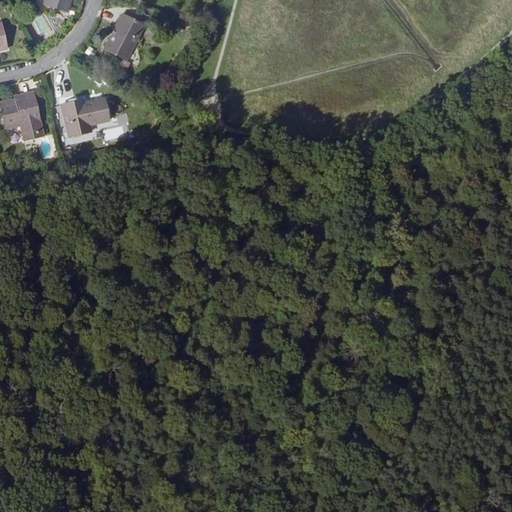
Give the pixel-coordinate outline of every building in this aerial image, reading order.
[(45,0),(44,5),(67,11),(70,0),(45,0)] [(122,15),(105,49),(126,61),(144,26),(122,15)] [(0,102),(6,129),(21,125),(24,140),(43,136),(40,122),(33,92),(16,96),(16,99),(0,102)] [(90,126),(108,121),(104,99),(85,103),(84,100),(62,105),(69,137),(91,132),(90,126)] [(60,106),(53,108),(56,126),(64,124),(60,106)]
